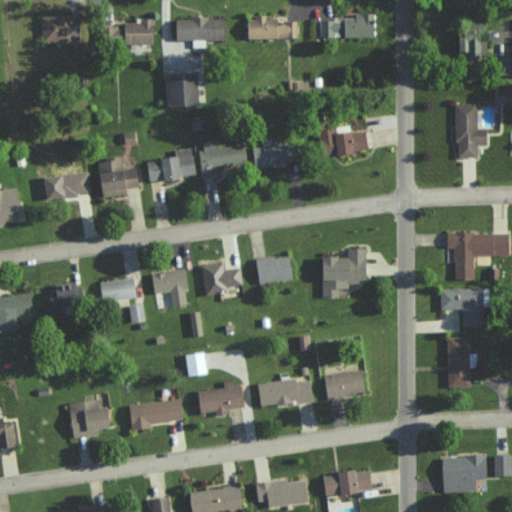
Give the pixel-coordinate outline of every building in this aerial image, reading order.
[(319,37),(333,37),(333,36),(371,35),(371,12),(352,13),(352,17),(341,17),(341,20),(318,20),(319,37)] [(68,16),(40,16),(39,41),(75,41),(76,26),(68,26),(68,16)] [(295,21),(271,22),(271,16),(244,16),(244,38),(295,38),(295,21)] [(220,17),(172,18),(172,39),(191,39),(191,47),(203,47),(203,39),(221,39),(220,17)] [(97,26),(98,45),(151,44),(150,18),(133,18),(133,21),(121,21),(121,26),(97,26)] [(459,28),(459,37),(455,37),(454,57),(484,58),(485,41),(476,41),(476,29),(459,28)] [(507,56),(492,56),(491,73),(506,73),(507,56)] [(196,104),(195,88),(201,88),(200,71),(162,73),(163,105),(196,104)] [(509,101),(508,88),(494,89),(494,101),(509,101)] [(454,157),(475,157),(475,145),(484,144),(483,127),(474,127),(474,103),(453,103),(454,157)] [(315,129),(319,156),(365,149),(362,130),(348,132),(347,124),(315,129)] [(251,146),(251,166),(288,164),(287,143),(273,144),(273,137),(259,138),(259,146),(251,146)] [(217,147),(216,139),(200,141),(201,150),(196,150),(199,176),(216,175),(215,168),(244,165),(242,144),(217,147)] [(172,150),(173,156),(143,160),(147,182),(193,174),(189,147),(172,150)] [(124,193),(123,188),(137,186),(135,167),(122,169),(120,156),(93,160),(98,197),(124,193)] [(88,194),(86,172),(41,175),(42,198),(88,194)] [(0,222),(18,220),(15,188),(0,189),(0,222)] [(453,279),(471,279),(471,255),(507,254),(507,232),(444,233),(444,247),(452,247),(453,279)] [(318,257),(318,296),(336,296),(336,288),(346,288),(346,281),(364,281),(364,248),(344,248),(344,257),(318,257)] [(254,257),(255,282),(290,280),(288,255),(254,257)] [(240,284),(238,267),(222,269),(221,261),(198,265),(202,294),(225,291),(225,286),(240,284)] [(169,305),(186,303),(182,269),(149,273),(151,294),(168,291),(169,305)] [(134,297),(132,277),(97,281),(99,301),(134,297)] [(479,287),(437,289),(438,309),(460,308),(460,327),(481,326),(479,287)] [(0,295),(0,330),(14,330),(13,317),(29,317),(28,294),(0,295)] [(144,320),(142,303),(128,305),(129,322),(144,320)] [(191,336),(202,334),(198,311),(187,312),(191,336)] [(445,386),(467,385),(466,336),(444,336),(445,386)] [(183,353),(185,375),(203,374),(202,352),(183,353)] [(322,373),(323,397),(362,394),(361,370),(322,373)] [(255,384),(257,406),(294,402),(294,404),(311,402),(308,377),(255,384)] [(195,390),(197,412),(214,411),(214,415),(224,414),(224,408),(239,407),(237,379),(221,381),(221,388),(195,390)] [(128,429),(149,428),(149,422),(180,420),(179,399),(126,403),(128,429)] [(68,436),(97,435),(97,428),(104,427),(103,406),(97,407),(96,400),(67,401),(68,436)] [(0,416),(0,447),(15,446),(13,423),(1,424),(0,416)] [(510,475),(510,454),(492,454),(493,476),(510,475)] [(483,479),(482,455),(439,456),(440,492),(473,491),(473,479),(483,479)] [(369,489),(367,469),(320,475),(322,496),(369,489)] [(266,506),(305,501),(302,477),(253,484),(255,501),(265,500),(266,506)] [(187,511),(238,510),(238,487),(186,489),(187,511)] [(168,511),(166,496),(148,498),(149,511),(168,511)]
